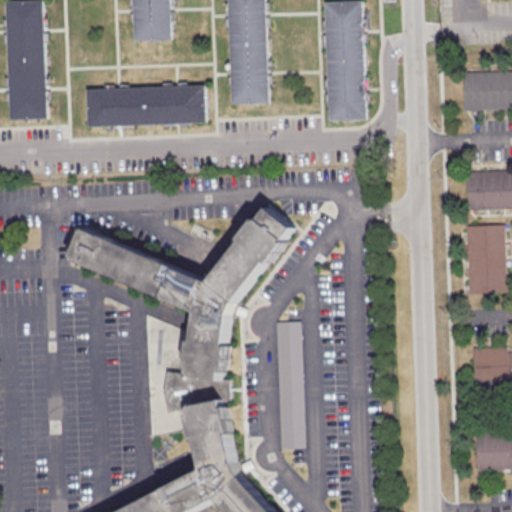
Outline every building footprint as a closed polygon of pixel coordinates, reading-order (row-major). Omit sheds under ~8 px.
[(46,0),(51,118),(13,119),(8,0),(46,0)] [(173,0),(175,39),(138,40),(135,0),(173,0)] [(267,0),(273,103),(235,104),(230,0),(267,0)] [(364,0),(370,119),(332,120),(327,2),(364,0)] [(465,73),(511,72),(511,110),(466,111),(465,73)] [(89,89),(207,85),(209,122),(90,127),(89,89)] [(468,173),(511,171),(511,209),(469,211),(468,173)] [(193,511),(118,511),(206,467),(193,430),(152,438),(144,311),(194,329),(198,312),(73,258),(85,226),(209,278),(268,204),(299,227),(239,300),(233,314),(226,378),(233,378),(233,399),(227,399),(238,462),(245,476),(278,511),(231,511),(219,499),(193,511)] [(468,226),(506,225),(509,293),(471,294),(468,226)] [(475,349),(509,348),(510,353),(511,352),(511,390),(510,391),(509,386),(477,387),(475,349)] [(478,432),(511,431),(511,469),(479,471),(478,432)]
